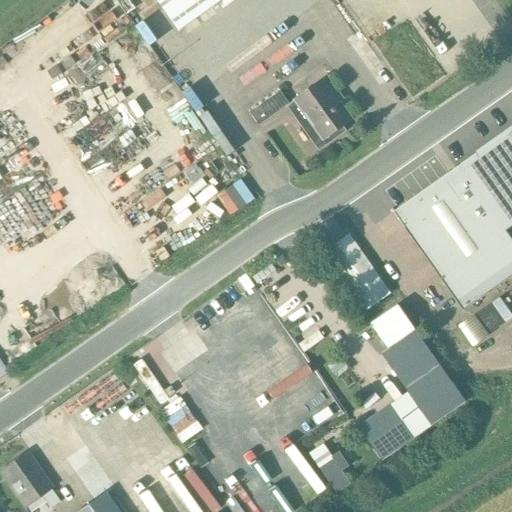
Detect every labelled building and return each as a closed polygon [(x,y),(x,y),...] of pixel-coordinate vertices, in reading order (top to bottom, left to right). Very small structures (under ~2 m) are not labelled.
[(157,0),(179,31),(211,8),(223,0),(157,0)] [(335,96),(339,93),(328,79),(289,106),(320,150),(346,131),(342,127),(352,119),(335,96)] [(281,92),(250,113),(259,126),(270,118),(290,104),(281,92)] [(427,213),(406,228),(464,310),(511,276),(511,237),(507,231),(511,227),(511,135),(480,158),(477,154),(460,166),(464,171),(448,182),(420,202),(427,213)] [(350,236),(330,250),(371,309),(391,294),(350,236)] [(511,315),(500,298),(476,315),(489,335),(511,318),(511,315)] [(416,330),(402,309),(399,305),(371,324),(388,349),(416,330)] [(417,331),(383,355),(432,426),(466,402),(417,331)] [(296,417),(310,438),(344,415),(330,394),(296,417)] [(383,460),(416,437),(393,404),(360,427),(383,460)] [(41,495),(51,509),(60,502),(26,454),(1,471),(25,506),(41,495)] [(117,511),(105,493),(78,511),(117,511)]
